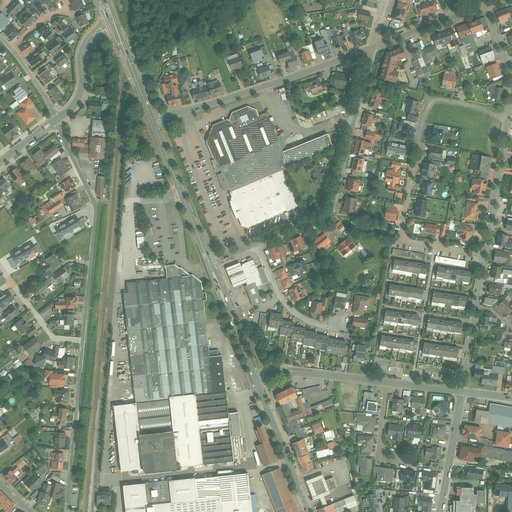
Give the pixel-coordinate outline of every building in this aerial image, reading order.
[(55,4),(51,0),(43,0),(46,3),(51,9),(56,4),(55,4)] [(74,0),(73,1),(71,1),(73,6),(72,6),(74,11),(84,7),(81,0),(74,0)] [(398,0),(399,1),(397,2),(398,3),(397,7),(396,7),(396,10),(396,11),(395,11),(395,13),(393,18),(395,19),(395,20),(401,22),(402,21),(404,21),(405,17),(406,14),(407,11),(408,11),(410,7),(410,6),(411,3),(412,3),(412,0),(398,0)] [(434,0),(426,3),(429,12),(437,10),(435,5),(434,0)] [(18,1),(8,10),(11,12),(13,15),(14,15),(23,6),(18,1)] [(41,7),(36,2),(31,6),(39,15),(45,10),(41,7)] [(418,6),(420,13),(421,15),(429,12),(426,3),(418,6)] [(507,9),(496,13),(500,22),(508,19),(511,17),(507,9)] [(362,11),(360,10),(360,11),(359,15),(358,18),(369,21),(371,14),(362,11)] [(3,12),(0,14),(0,27),(1,29),(10,20),(3,12)] [(30,14),(21,22),(26,27),(35,19),(31,15),(30,14)] [(81,16),(77,17),(80,27),(89,23),(86,14),(81,16)] [(485,17),(457,28),(462,42),(465,41),(469,52),(477,49),(472,34),(481,30),(483,34),(490,32),(485,17)] [(61,21),(59,19),(53,24),(57,28),(60,32),(62,30),(66,26),(61,21)] [(54,30),(49,25),(46,28),(52,34),(55,32),(54,30)] [(13,26),(6,34),(12,40),(17,35),(20,33),(13,26)] [(46,28),(45,26),(39,31),(46,39),(52,34),(46,28)] [(326,29),(320,31),(322,37),(323,37),(324,39),(329,37),(326,29)] [(334,29),(327,32),(329,37),(332,36),(333,38),(332,35),(335,34),(334,29)] [(452,30),(443,33),(442,33),(442,34),(446,42),(450,40),(451,42),(450,42),(452,46),(454,45),(455,46),(460,45),(456,38),(457,38),(453,29),(452,29),(452,30)] [(66,35),(64,36),(69,42),(77,36),(73,30),(71,31),(66,35)] [(358,31),(350,34),(354,44),(362,41),(361,38),(365,37),(363,30),(358,31)] [(440,34),(437,35),(433,37),(436,45),(440,44),(443,43),(444,47),(447,46),(444,37),(443,37),(442,34),(442,33),(440,34)] [(316,34),(309,37),(311,43),(318,41),(316,34)] [(333,38),(336,48),(345,46),(344,43),(346,42),(343,35),(333,38)] [(57,41),(48,48),(52,54),(59,49),(62,47),(60,46),(57,41)] [(465,41),(462,42),(464,45),(459,47),(463,56),(469,53),(469,52),(465,41)] [(325,45),(324,42),(315,45),(318,55),(323,53),(324,56),(331,53),(327,44),(325,45)] [(30,43),(21,49),(25,55),(31,50),(34,49),(30,43)] [(65,43),(60,46),(62,47),(59,49),(61,52),(68,46),(65,43)] [(294,49),(292,46),(292,45),(291,46),(291,45),(288,46),(288,47),(287,47),(287,48),(288,51),(289,52),(291,58),(296,56),(293,49),(294,49)] [(436,46),(422,51),(426,63),(432,61),(431,61),(430,57),(439,54),(436,46)] [(402,48),(387,54),(380,78),(396,82),(398,73),(393,71),(395,61),(406,57),(402,48)] [(491,48),(480,52),(481,55),(480,55),(482,61),(493,57),(494,57),(491,48)] [(303,52),(300,53),(304,63),(313,60),(310,50),(303,52)] [(418,50),(412,52),(415,60),(418,59),(421,58),(418,50)] [(261,51),(251,55),(254,63),(265,59),(263,56),(262,51),(261,51)] [(296,56),(291,58),(289,52),(285,54),(287,60),(287,61),(290,68),(293,67),(294,68),(296,68),(296,66),(299,65),(296,56)] [(35,55),(28,60),(32,66),(42,59),(39,55),(38,53),(35,55)] [(64,54),(55,61),(55,62),(55,61),(58,65),(60,68),(62,66),(69,61),(70,60),(69,60),(65,54),(64,54)] [(285,54),(278,56),(280,63),(287,61),(287,60),(285,54)] [(229,61),(229,63),(232,70),(242,66),(239,57),(229,61)] [(425,79),(418,59),(415,60),(413,61),(420,81),(425,79)] [(262,63),(258,65),(259,69),(258,70),(261,78),(271,74),(268,66),(264,68),(262,63)] [(495,65),(487,67),(491,78),(500,74),(497,64),(495,65)] [(62,66),(60,68),(58,65),(55,67),(60,74),(65,71),(62,66)] [(41,74),(40,75),(47,85),(55,79),(48,69),(45,71),(41,74)] [(451,72),(450,75),(448,75),(445,75),(443,83),(444,84),(445,85),(444,87),(445,87),(445,88),(447,88),(449,88),(453,88),(456,76),(454,73),(451,72)] [(12,87),(14,85),(14,84),(18,82),(12,73),(7,76),(1,80),(7,89),(11,86),(12,87)] [(336,73),(334,86),(334,87),(337,87),(348,89),(350,75),(336,73)] [(176,75),(165,77),(166,85),(171,84),(171,87),(177,85),(176,83),(178,82),(177,79),(178,78),(177,76),(176,75)] [(189,76),(181,78),(183,87),(184,86),(191,84),(189,76)] [(315,81),(310,83),(309,83),(303,85),(306,92),(309,91),(310,90),(312,89),(314,95),(315,94),(316,95),(318,94),(318,93),(319,93),(320,93),(322,93),(322,92),(323,91),(321,85),(319,79),(316,80),(315,81)] [(501,79),(488,84),(490,87),(493,87),(499,88),(500,83),(502,83),(501,79)] [(198,90),(193,91),(195,99),(209,96),(207,87),(202,89),(201,86),(203,86),(202,81),(195,83),(196,88),(198,87),(198,90)] [(220,83),(215,84),(213,81),(207,83),(211,95),(223,91),(220,83)] [(426,83),(420,82),(418,91),(423,92),(426,83)] [(328,83),(321,85),(323,91),(330,89),(328,83)] [(177,85),(171,87),(173,95),(168,97),(170,106),(181,103),(177,85)] [(21,87),(15,92),(17,95),(15,97),(18,102),(19,101),(26,96),(27,95),(24,90),(23,91),(21,87)] [(64,97),(56,87),(50,91),(58,101),(64,97)] [(499,88),(493,87),(492,92),(494,92),(493,98),(492,98),(502,100),(502,99),(501,99),(503,89),(499,88)] [(280,89),(283,101),(289,99),(286,88),(280,89)] [(382,94),(374,92),(370,106),(378,108),(380,100),(382,94)] [(389,96),(382,94),(380,100),(388,103),(389,96)] [(28,98),(21,104),(25,109),(27,108),(28,109),(34,105),(29,98),(28,98)] [(415,100),(412,99),(411,101),(408,100),(405,111),(410,112),(416,114),(416,113),(418,103),(415,102),(415,100)] [(248,107),(233,113),(229,121),(228,121),(226,121),(214,126),(208,142),(214,158),(216,158),(218,165),(218,167),(218,168),(262,151),(261,149),(279,141),(277,137),(268,112),(258,116),(256,111),(248,107)] [(28,109),(27,108),(25,109),(23,111),(21,111),(19,113),(19,114),(21,116),(22,116),(24,119),(28,123),(31,121),(36,118),(32,113),(31,113),(28,109)] [(416,114),(410,112),(408,118),(417,120),(419,114),(416,113),(416,114)] [(374,115),(365,113),(362,124),(371,126),(373,119),(374,115)] [(19,125),(13,118),(9,121),(12,124),(15,128),(19,125)] [(108,121),(93,120),(93,128),(108,129),(108,121)] [(12,124),(3,131),(9,138),(18,132),(15,128),(12,124)] [(405,126),(404,125),(402,132),(404,132),(403,137),(404,138),(406,138),(407,138),(411,139),(413,131),(414,130),(414,129),(414,128),(409,127),(405,126)] [(108,129),(93,128),(91,148),(106,149),(108,129)] [(439,130),(429,128),(427,141),(436,142),(437,138),(441,139),(442,131),(443,131),(439,130)] [(374,134),(367,132),(365,138),(372,140),(374,134)] [(311,141),(306,143),(305,143),(300,145),(295,147),(294,147),(289,149),(289,150),(284,151),(284,152),(283,152),(290,167),(334,149),(328,134),(327,134),(323,136),(322,136),(317,138),(316,138),(317,138),(311,140),(311,141)] [(221,171),(230,192),(283,170),(290,167),(283,152),(282,149),(286,147),(282,136),(277,137),(279,141),(261,149),(262,151),(218,168),(220,171),(221,171)] [(85,140),(74,139),(73,146),(84,147),(85,140)] [(372,144),(358,140),(355,151),(363,154),(365,149),(371,150),(372,144)] [(392,144),(388,143),(386,153),(406,157),(408,147),(392,144)] [(45,151),(43,153),(41,150),(34,155),(41,165),(50,158),(52,161),(61,153),(56,146),(46,153),(45,151)] [(443,150),(431,147),(429,157),(441,159),(443,150)] [(79,148),(79,156),(90,157),(91,149),(79,148)] [(106,149),(91,148),(91,149),(90,158),(105,159),(106,149)] [(491,158),(473,155),(472,160),(477,161),(475,168),(480,169),(479,171),(489,172),(491,158)] [(357,159),(355,158),(352,170),(353,170),(361,172),(363,160),(357,159)] [(29,159),(21,165),(29,175),(36,169),(37,169),(34,165),(29,159)] [(55,164),(53,166),(59,175),(57,176),(57,177),(58,178),(57,178),(58,179),(65,173),(69,170),(61,159),(55,164)] [(322,171),(319,162),(306,167),(308,173),(312,171),(314,177),(314,178),(314,179),(315,183),(316,183),(316,184),(326,180),(324,175),(325,175),(323,170),(322,171)] [(42,170),(36,163),(34,165),(37,169),(36,169),(39,172),(42,170)] [(431,164),(424,163),(422,175),(433,177),(435,165),(431,164)] [(393,171),(388,170),(386,181),(392,182),(391,186),(394,187),(395,182),(398,183),(400,172),(397,172),(397,167),(394,167),(393,171)] [(17,168),(10,174),(16,181),(18,180),(22,185),(26,182),(22,176),(23,176),(17,168)] [(232,200),(243,226),(250,228),(281,215),(299,207),(283,170),(230,192),(232,198),(232,200)] [(65,173),(58,179),(60,182),(68,177),(65,173)] [(71,177),(60,184),(66,193),(76,186),(71,177)] [(4,178),(0,181),(0,192),(3,197),(8,192),(7,193),(5,190),(10,187),(4,178)] [(358,180),(349,179),(347,190),(357,192),(359,181),(358,180)] [(488,181),(477,179),(477,180),(474,179),(473,182),(474,183),(474,187),(476,187),(475,194),(484,195),(486,184),(487,184),(488,181)] [(433,184),(424,183),(422,194),(431,196),(433,184)] [(72,197),(67,200),(73,211),(83,206),(77,195),(77,194),(72,197)] [(10,204),(4,197),(1,200),(4,204),(6,207),(10,204)] [(312,197),(307,203),(312,207),(317,201),(312,197)] [(355,199),(346,198),(344,204),(356,206),(356,201),(357,200),(355,199)] [(61,200),(53,205),(56,210),(64,205),(61,200)] [(478,204),(468,202),(467,207),(468,207),(466,219),(475,220),(478,204)] [(356,206),(344,204),(344,210),(343,211),(349,212),(354,213),(356,206)] [(418,204),(417,204),(416,210),(417,210),(416,215),(420,216),(421,217),(426,218),(426,214),(425,213),(427,205),(426,205),(418,204)] [(53,205),(43,212),(47,217),(56,210),(53,205)] [(394,209),(387,208),(386,214),(388,215),(387,219),(396,220),(397,209),(394,209)] [(77,217),(56,229),(61,238),(82,226),(77,217)] [(340,222),(336,226),(341,232),(344,231),(346,228),(344,226),(340,222)] [(437,226),(426,224),(425,232),(426,232),(427,233),(430,234),(431,233),(436,234),(437,226)] [(467,227),(459,226),(458,231),(463,231),(462,239),(469,240),(470,236),(471,236),(472,228),(467,227)] [(507,235),(499,233),(497,245),(511,247),(511,240),(508,240),(508,236),(507,235)] [(330,242),(324,235),(314,242),(320,250),(330,242)] [(300,237),(294,239),(298,250),(303,248),(302,246),(304,245),(301,238),(300,237)] [(298,250),(294,239),(288,242),(288,243),(291,251),(293,250),(294,252),(298,250)] [(345,241),(341,245),(338,248),(344,255),(355,246),(349,239),(346,241),(345,241)] [(32,243),(12,255),(13,257),(17,264),(17,263),(37,252),(34,247),(32,243)] [(38,244),(34,247),(37,252),(39,254),(43,252),(38,244)] [(282,245),(276,247),(280,258),(286,255),(286,253),(283,246),(282,245)] [(276,247),(269,250),(270,253),(273,259),(275,258),(275,260),(280,258),(276,247)] [(508,253),(496,251),(494,261),(506,263),(508,253)] [(54,254),(46,259),(49,264),(44,268),(47,272),(51,269),(60,263),(54,254)] [(13,257),(8,260),(13,269),(19,266),(17,263),(17,264),(13,257)] [(254,259),(243,263),(242,265),(248,281),(246,282),(247,284),(245,285),(252,305),(263,301),(261,296),(257,286),(268,282),(262,267),(258,269),(254,259)] [(401,261),(395,260),(393,269),(400,270),(401,261)] [(248,281),(242,265),(240,261),(226,267),(234,287),(246,282),(248,281)] [(304,261),(296,264),(301,275),(303,274),(302,272),(308,270),(306,265),(304,261)] [(408,262),(401,261),(400,270),(406,271),(408,262)] [(415,263),(408,262),(406,271),(413,272),(415,263)] [(328,263),(322,268),(325,271),(331,267),(328,263)] [(296,264),(288,267),(290,272),(292,276),(297,274),(298,276),(301,275),(296,264)] [(428,265),(421,264),(420,273),(426,274),(427,271),(428,265)] [(190,276),(181,268),(174,269),(174,266),(166,266),(167,279),(127,283),(128,293),(124,293),(136,403),(169,399),(168,397),(226,391),(222,355),(219,356),(219,350),(209,351),(204,301),(207,300),(206,292),(203,293),(202,283),(192,276),(190,276)] [(502,268),(494,266),(493,272),(492,272),(491,277),(500,279),(502,268)] [(445,268),(438,267),(436,276),(443,277),(445,268)] [(51,269),(47,272),(44,274),(47,280),(48,279),(55,274),(51,269)] [(458,271),(451,269),(450,278),(456,279),(458,271)] [(64,270),(59,273),(59,272),(54,276),(58,283),(68,275),(70,274),(68,271),(66,272),(64,270)] [(465,271),(458,270),(458,271),(456,279),(463,280),(465,271)] [(35,289),(34,290),(37,295),(47,288),(46,287),(43,283),(39,286),(35,289)] [(497,285),(490,284),(490,287),(489,293),(501,295),(502,287),(502,286),(497,285)] [(397,286),(390,285),(388,294),(395,295),(397,286)] [(404,287),(397,286),(395,295),(402,296),(404,287)] [(298,287),(290,290),(294,301),(303,297),(298,287)] [(410,288),(404,287),(402,296),(409,297),(410,288)] [(417,289),(410,288),(409,297),(415,298),(417,289)] [(423,290),(417,289),(415,298),(422,299),(423,290)] [(9,292),(0,298),(0,305),(2,308),(6,305),(14,299),(9,292)] [(440,294),(434,292),(432,301),(439,302),(440,294)] [(447,295),(440,294),(439,302),(446,303),(447,295)] [(460,297),(453,295),(453,296),(452,304),(459,305),(460,297)] [(369,298),(356,296),(355,300),(356,300),(354,309),(363,310),(364,303),(368,304),(369,298)] [(76,301),(76,297),(66,297),(66,302),(66,308),(76,308),(76,304),(77,304),(76,301)] [(467,298),(460,297),(459,305),(465,306),(467,298)] [(346,299),(336,298),(335,307),(345,309),(346,303),(346,299)] [(511,300),(509,303),(505,299),(498,306),(507,314),(511,308),(511,300)] [(322,303),(314,302),(313,306),(312,307),(311,312),(321,314),(322,306),(323,303),(322,303)] [(5,314),(3,315),(4,315),(9,320),(8,321),(8,322),(10,320),(19,313),(14,307),(5,314)] [(392,312),(385,311),(384,320),(391,321),(392,312)] [(399,313),(392,312),(391,321),(398,322),(399,313)] [(277,314),(271,313),(270,320),(269,326),(275,327),(277,314)] [(406,314),(399,313),(398,322),(404,323),(406,314)] [(65,320),(58,320),(58,328),(65,328),(65,325),(74,325),(74,315),(74,314),(70,314),(65,314),(65,320)] [(283,315),(277,314),(275,327),(281,328),(282,321),(283,315)] [(419,316),(412,315),(411,324),(417,325),(419,316)] [(490,317),(482,316),(481,325),(488,326),(489,326),(490,317)] [(497,319),(490,317),(489,326),(496,327),(497,319)] [(362,319),(354,318),(353,325),(360,327),(361,325),(365,326),(366,320),(362,319)] [(435,319),(428,318),(427,327),(434,328),(435,319)] [(23,319),(21,321),(20,320),(17,322),(17,324),(16,325),(22,334),(29,328),(27,325),(28,325),(25,322),(23,319)] [(442,321),(435,319),(434,328),(441,330),(442,321)] [(288,322),(282,321),(281,328),(280,334),(286,335),(288,322)] [(449,322),(442,321),(441,330),(448,331),(448,330),(449,322)] [(456,323),(449,321),(449,322),(448,330),(455,332),(456,323)] [(294,323),(288,322),(286,335),(292,336),(294,327),(294,323)] [(463,324),(456,323),(455,332),(461,333),(463,324)] [(34,327),(27,332),(30,336),(37,331),(34,327)] [(300,328),(294,327),(292,336),(291,340),(297,341),(300,328)] [(306,329),(300,328),(297,341),(304,342),(306,331),(306,329)] [(507,330),(499,329),(497,342),(505,344),(506,338),(507,330)] [(311,332),(306,331),(304,342),(303,344),(309,345),(311,332)] [(317,333),(311,332),(309,345),(315,346),(317,335),(317,333)] [(323,336),(317,335),(315,346),(315,348),(321,349),(323,336)] [(329,337),(323,336),(321,349),(327,350),(329,339),(329,337)] [(395,338),(388,337),(387,346),(393,347),(395,338)] [(36,338),(24,347),(26,351),(27,350),(31,354),(42,346),(36,338)] [(401,339),(395,338),(393,347),(400,348),(401,339)] [(335,340),(329,339),(327,350),(327,352),(333,353),(335,340)] [(408,340),(402,339),(401,339),(400,348),(407,349),(408,340)] [(341,341),(335,340),(333,353),(339,354),(341,341)] [(415,341),(408,340),(407,349),(414,350),(415,341)] [(347,342),(341,341),(339,354),(345,355),(347,342)] [(431,344),(424,343),(423,352),(429,353),(430,353),(431,344)] [(438,345),(431,344),(430,353),(437,354),(438,345)] [(445,347),(438,345),(437,354),(443,356),(444,355),(445,347)] [(452,347),(445,346),(445,347),(444,355),(450,356),(452,347)] [(360,351),(356,350),(354,360),(360,361),(360,358),(367,359),(367,358),(368,358),(369,352),(369,348),(361,347),(360,351)] [(459,349),(452,347),(450,356),(457,357),(459,349)] [(15,349),(11,353),(16,358),(20,355),(15,349)] [(56,353),(46,349),(43,357),(43,358),(46,359),(54,361),(56,353)] [(43,357),(39,356),(37,357),(35,364),(44,367),(46,359),(43,358),(43,357)] [(65,357),(64,357),(64,358),(64,362),(60,362),(59,367),(63,368),(72,369),(73,358),(65,357)] [(506,363),(496,361),(495,366),(492,366),(491,372),(504,374),(506,363)] [(498,374),(483,373),(483,370),(476,369),(475,378),(482,379),(482,384),(497,385),(498,374)] [(53,374),(51,374),(51,375),(50,384),(58,385),(64,386),(65,375),(53,374)] [(321,385),(303,390),(304,395),(322,391),(321,385)] [(287,389),(282,392),(282,393),(276,396),(277,398),(276,398),(279,403),(281,406),(298,397),(297,395),(298,394),(295,389),(293,387),(287,390),(287,389)] [(63,392),(56,391),(55,397),(58,397),(57,402),(68,403),(69,393),(69,392),(63,392)] [(226,391),(168,397),(169,399),(136,403),(144,469),(144,471),(146,473),(148,473),(180,470),(180,467),(234,461),(232,437),(229,413),(226,391)] [(373,393),(364,392),(363,402),(367,402),(367,401),(377,403),(378,399),(377,397),(375,397),(374,396),(374,394),(373,393)] [(298,397),(281,406),(278,407),(285,424),(294,420),(302,416),(302,417),(312,413),(310,407),(308,402),(303,404),(300,396),(298,397)] [(425,399),(413,397),(412,407),(418,408),(417,414),(422,414),(423,415),(424,408),(425,399)] [(403,400),(394,399),(392,410),(402,411),(403,403),(403,400)] [(325,402),(311,407),(310,407),(312,413),(327,407),(325,401),(325,402)] [(377,403),(367,401),(367,402),(366,410),(374,411),(376,411),(377,403)] [(136,403),(114,406),(122,472),(144,469),(136,403)] [(441,405),(440,404),(431,410),(434,408),(440,417),(442,415),(446,412),(445,411),(449,409),(444,403),(441,405)] [(511,407),(491,404),(489,413),(488,423),(498,425),(505,426),(511,427),(511,407)] [(68,409),(60,408),(59,414),(53,414),(53,418),(58,419),(61,419),(67,420),(68,409)] [(489,413),(477,411),(475,421),(488,423),(489,413)] [(237,412),(229,413),(232,437),(242,436),(240,419),(238,419),(237,412)] [(364,416),(358,416),(358,424),(364,425),(364,431),(374,432),(375,418),(364,416)] [(294,420),(285,424),(289,434),(295,432),(300,430),(300,429),(301,429),(298,420),(296,420),(294,420)] [(320,423),(313,426),(313,425),(313,426),(314,428),(316,434),(324,431),(320,423)] [(263,424),(257,426),(258,429),(256,430),(261,444),(269,441),(263,424)] [(410,424),(409,428),(408,436),(420,438),(422,426),(410,424)] [(441,425),(433,424),(431,437),(438,438),(443,438),(444,432),(445,432),(445,426),(441,425)] [(399,426),(390,425),(389,433),(397,434),(396,440),(401,440),(403,427),(399,426)] [(481,428),(466,425),(464,437),(479,439),(479,440),(480,438),(481,428)] [(300,430),(295,432),(299,440),(304,439),(308,437),(304,428),(301,429),(300,429),(300,430)] [(504,432),(498,431),(496,445),(508,447),(511,433),(504,432)] [(14,439),(9,432),(5,435),(10,442),(14,439)] [(63,433),(57,433),(55,446),(64,447),(66,433),(63,433)] [(373,438),(359,436),(358,442),(359,442),(363,442),(362,450),(371,452),(373,438)] [(489,439),(480,438),(479,440),(479,439),(478,445),(485,446),(487,446),(488,440),(489,439)] [(299,440),(292,443),(298,456),(309,452),(304,439),(299,440)] [(5,440),(0,443),(0,448),(2,451),(9,447),(5,440)] [(261,444),(256,446),(264,466),(277,461),(269,441),(261,444)] [(472,448),(462,446),(460,459),(473,461),(474,456),(483,457),(485,447),(485,446),(472,444),(472,448)] [(442,447),(433,446),(433,450),(427,449),(426,455),(432,456),(432,458),(440,459),(442,447)] [(487,447),(485,447),(483,457),(511,462),(511,451),(505,450),(505,451),(490,448),(487,447)] [(329,449),(317,452),(318,458),(330,455),(329,449)] [(64,454),(56,453),(55,458),(55,461),(63,462),(64,454)] [(308,455),(298,457),(299,458),(300,461),(301,463),(300,464),(301,466),(302,465),(302,467),(302,468),(303,468),(304,471),(313,468),(308,455)] [(366,458),(360,457),(359,462),(362,463),(361,473),(370,474),(372,459),(366,458)] [(55,461),(52,461),(52,469),(63,470),(63,462),(55,461)] [(45,464),(40,469),(44,474),(49,469),(45,464)] [(16,465),(11,470),(14,474),(20,469),(19,467),(16,465)] [(297,511),(280,468),(262,475),(276,511),(297,511)] [(388,469),(380,468),(379,474),(378,473),(377,477),(382,477),(381,480),(387,480),(387,481),(393,482),(394,469),(389,468),(388,469)] [(476,469),(468,468),(467,476),(482,479),(483,471),(479,470),(476,469)] [(10,470),(4,476),(6,479),(9,482),(11,484),(17,477),(14,474),(11,470),(10,470)] [(415,471),(402,470),(402,471),(401,471),(400,479),(405,480),(404,485),(413,486),(415,471)] [(438,474),(430,472),(430,473),(424,472),(423,478),(426,478),(424,489),(433,490),(434,491),(436,481),(435,481),(436,477),(437,477),(438,474)] [(252,511),(249,473),(195,479),(198,500),(220,498),(221,511),(252,511)] [(323,474),(306,481),(314,500),(320,498),(323,506),(328,504),(324,496),(331,494),(329,490),(325,480),(323,474)] [(37,475),(33,479),(32,479),(30,481),(26,485),(32,491),(42,481),(37,475)] [(333,477),(325,480),(329,490),(337,487),(333,477)] [(221,511),(220,498),(198,500),(195,479),(195,478),(169,481),(168,481),(163,481),(163,482),(158,482),(157,482),(152,483),(151,483),(147,483),(146,484),(146,485),(145,485),(145,483),(123,486),(126,511),(221,511)] [(61,485),(53,482),(50,480),(45,484),(43,492),(49,494),(49,496),(51,496),(57,498),(61,485)] [(511,485),(505,485),(505,484),(504,484),(504,485),(502,484),(501,489),(500,494),(500,495),(501,495),(501,494),(510,495),(509,508),(511,508),(511,485)] [(474,486),(457,486),(457,494),(461,494),(461,500),(454,500),(454,505),(450,505),(450,511),(476,511),(476,503),(476,494),(476,493),(474,493),(474,486)] [(382,490),(373,489),(374,494),(375,494),(376,499),(384,498),(382,490)] [(477,494),(476,494),(476,503),(478,503),(478,505),(485,505),(485,490),(477,490),(477,494)] [(43,492),(42,491),(38,504),(48,506),(51,496),(49,496),(49,494),(43,492)] [(374,494),(365,496),(369,511),(379,511),(376,499),(375,494),(374,494)] [(111,496),(98,495),(97,505),(103,505),(103,504),(110,505),(111,496)] [(354,496),(333,504),(335,511),(340,511),(349,508),(358,505),(354,496)] [(432,498),(421,496),(419,505),(423,505),(431,507),(431,506),(432,498)] [(6,497),(0,503),(0,504),(1,505),(5,509),(8,511),(15,505),(6,497)] [(400,498),(395,497),(393,511),(403,511),(405,505),(405,500),(404,500),(400,499),(400,498)]
